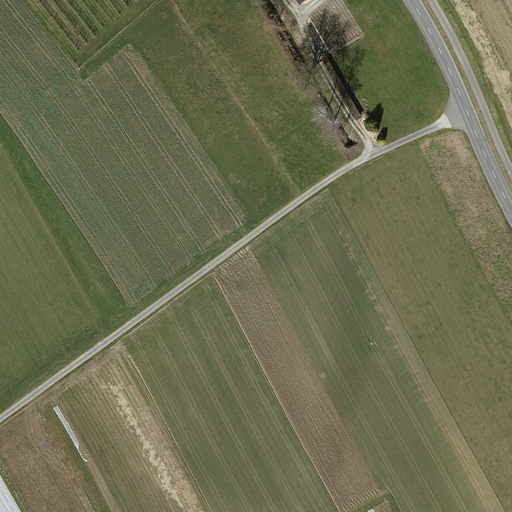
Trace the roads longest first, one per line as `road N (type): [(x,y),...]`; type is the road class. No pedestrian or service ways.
road 1 (track): [(0,416),(316,187),(467,114)]
road 2 (tertiary): [(511,212),(411,0)]
road 3 (residential): [(317,0),(302,17),(310,43),(373,154)]
